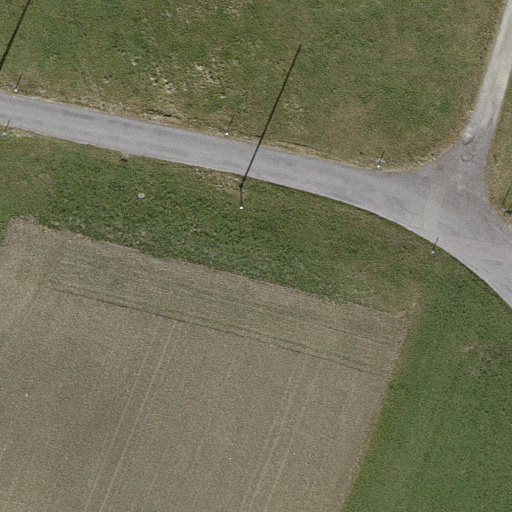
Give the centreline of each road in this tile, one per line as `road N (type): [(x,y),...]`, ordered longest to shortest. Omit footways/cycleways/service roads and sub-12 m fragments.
road 1 (unclassified): [(0,108),(354,187),(443,224),(511,277)]
road 2 (track): [(511,29),(443,224)]
